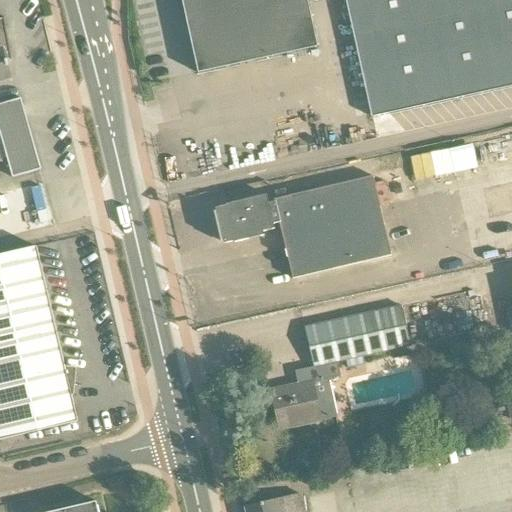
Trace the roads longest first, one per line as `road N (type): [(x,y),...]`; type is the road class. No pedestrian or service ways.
road 1 (residential): [(181,443),(80,0)]
road 2 (residential): [(0,485),(181,443)]
